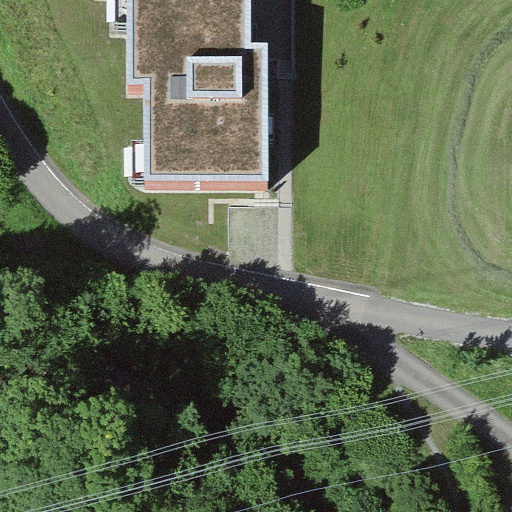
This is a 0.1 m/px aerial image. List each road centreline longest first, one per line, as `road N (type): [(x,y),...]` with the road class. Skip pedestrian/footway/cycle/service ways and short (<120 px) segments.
road 1 (residential): [(511,441),(321,306),(152,266),(114,246),(74,220),(0,131)]
road 2 (track): [(321,306),(511,335)]
